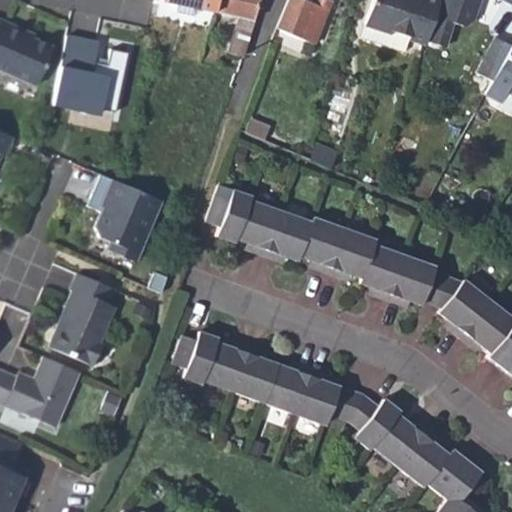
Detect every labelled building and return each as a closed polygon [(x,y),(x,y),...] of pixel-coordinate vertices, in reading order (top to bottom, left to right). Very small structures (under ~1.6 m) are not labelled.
[(157,0),(157,1),(176,5),(193,9),(206,11),(211,12),(213,0),(157,0)] [(213,0),(211,12),(234,17),(224,52),(238,57),(256,0),(213,0)] [(298,0),(285,0),(273,28),(310,43),(327,3),(320,0),(310,0),(309,4),(298,0)] [(368,0),(360,26),(401,40),(422,46),(423,42),(437,0),(368,0)] [(511,0),(437,0),(423,42),(442,48),(450,25),(461,29),(470,21),(477,0),(496,0),(499,1),(497,5),(500,7),(511,9),(511,0)] [(175,13),(192,16),(193,9),(176,5),(175,13)] [(45,45),(25,37),(15,33),(18,28),(0,19),(0,74),(27,86),(45,45)] [(355,39),(397,52),(401,40),(360,26),(355,39)] [(15,33),(25,37),(27,32),(18,28),(15,33)] [(511,33),(509,39),(504,48),(485,83),(479,95),(496,104),(502,93),(511,98),(511,33)] [(60,34),(43,104),(91,117),(98,76),(87,72),(94,42),(60,34)] [(504,48),(488,39),(469,74),(485,83),(504,48)] [(246,119),(240,132),(259,139),(264,126),(246,119)] [(307,159),(329,168),(334,152),(313,143),(307,159)] [(134,264),(160,202),(147,197),(108,180),(100,196),(103,198),(90,228),(93,239),(105,244),(112,246),(109,255),(134,264)] [(246,252),(275,262),(276,258),(290,215),(247,199),(248,195),(228,189),(225,197),(211,193),(200,224),(215,229),(212,239),(231,246),(232,242),(248,248),(246,252)] [(459,217),(466,221),(473,209),(464,204),(459,217)] [(466,221),(482,229),(489,217),(473,209),(466,221)] [(313,272),(342,282),(344,276),(358,234),(310,217),(309,221),(290,215),(276,258),(295,265),(296,261),(315,268),(313,272)] [(482,229),(499,239),(505,226),(489,217),(482,229)] [(499,239),(507,243),(511,233),(511,229),(505,226),(499,239)] [(401,302),(407,304),(422,261),(372,243),(374,240),(358,234),(344,276),(359,282),(358,285),(375,291),(372,297),(399,308),(401,302)] [(102,252),(109,255),(112,246),(105,244),(102,252)] [(419,307),(420,303),(430,274),(433,266),(422,261),(407,304),(419,307)] [(420,303),(437,310),(449,295),(436,288),(441,278),(430,274),(420,303)] [(109,304),(114,291),(78,276),(72,288),(76,290),(50,348),(91,366),(102,344),(99,342),(115,307),(109,304)] [(458,285),(441,278),(436,288),(449,295),(437,310),(434,313),(449,326),(446,331),(468,348),(473,343),(486,354),(483,357),(511,379),(511,318),(510,322),(460,282),(458,285)] [(327,429),(329,423),(340,389),(324,384),(326,378),(295,367),(293,373),(259,362),(261,356),(235,346),(233,352),(216,345),(217,342),(198,336),(196,343),(179,337),(169,364),(187,371),(183,381),(202,388),(203,385),(327,429)] [(0,405),(51,428),(75,372),(40,357),(29,382),(11,375),(9,378),(0,374),(0,405)] [(329,423),(345,429),(362,397),(340,389),(329,423)] [(378,410),(362,397),(345,429),(356,438),(350,445),(365,457),(367,455),(418,493),(421,490),(441,504),(434,511),(465,511),(456,504),(477,476),(450,454),(446,459),(431,447),(434,443),(412,425),(408,430),(396,420),(398,417),(383,405),(378,410)] [(0,511),(9,511),(23,479),(10,472),(21,445),(0,435),(0,511)]
